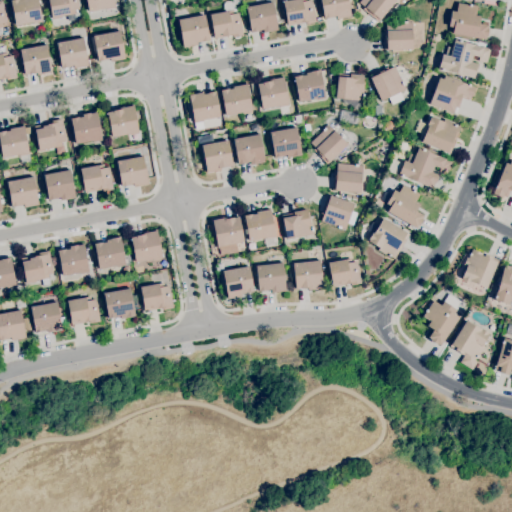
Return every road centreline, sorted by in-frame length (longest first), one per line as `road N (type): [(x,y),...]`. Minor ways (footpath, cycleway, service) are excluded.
road 1 (residential): [(511,65),(449,232),(399,292),(351,314),(204,329),(0,374)]
road 2 (residential): [(140,0),(204,329)]
road 3 (residential): [(155,74),(355,43)]
road 4 (residential): [(0,236),(180,205)]
road 5 (residential): [(371,307),(414,363),(451,386),(511,403)]
road 6 (residential): [(155,74),(0,104)]
